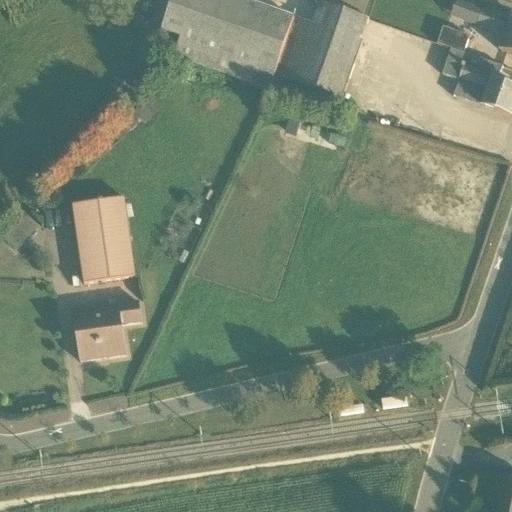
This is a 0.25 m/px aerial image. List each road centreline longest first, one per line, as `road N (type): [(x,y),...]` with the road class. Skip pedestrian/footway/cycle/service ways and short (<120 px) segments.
road 1 (residential): [(0,447),(476,340)]
road 2 (unknown): [(511,134),(438,107),(386,40),(290,0)]
road 3 (residential): [(476,340),(425,511)]
